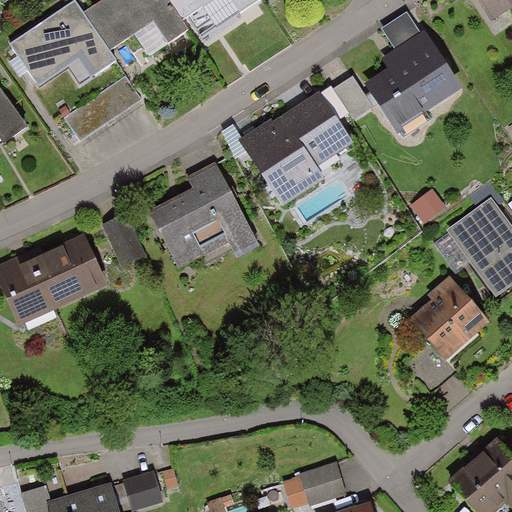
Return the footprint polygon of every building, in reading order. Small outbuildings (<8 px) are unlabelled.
[(105,0),(84,15),(111,54),(155,24),(169,44),(190,30),(185,22),(170,0),(105,0)] [(170,0),(185,22),(216,0),(234,0),(243,13),(261,0),(170,0)] [(511,0),(479,0),(492,19),(511,5),(511,0)] [(76,2),(12,46),(36,82),(81,52),(96,75),(116,62),(111,54),(84,15),(76,2)] [(354,79),(365,96),(375,90),(406,137),(430,121),(423,111),(457,89),(408,13),(382,29),(407,67),(380,84),(370,69),(354,79)] [(127,76),(65,118),(81,142),(143,101),(127,76)] [(354,79),(335,91),(354,121),(373,109),(365,96),(354,79)] [(0,89),(0,128),(9,140),(27,127),(0,89)] [(250,140),(246,143),(285,202),(318,180),(307,164),(343,141),(346,146),(350,144),(317,95),(314,97),(317,103),(275,130),(274,128),(251,143),(250,140)] [(196,190),(151,213),(180,272),(184,270),(182,265),(192,260),(195,265),(206,260),(203,254),(231,240),(238,255),(258,245),(217,165),(190,179),(196,190)] [(436,198),(423,208),(431,219),(444,208),(436,198)] [(511,231),(492,203),(451,232),(493,291),(511,277),(511,231)] [(143,256),(126,221),(109,230),(126,264),(143,256)] [(83,240),(3,277),(25,324),(27,323),(23,314),(46,303),(50,313),(57,309),(56,306),(104,285),(83,240)] [(437,301),(414,322),(432,342),(445,357),(487,320),(450,278),(431,295),(437,301)] [(432,342),(407,365),(431,391),(456,369),(445,357),(432,342)] [(511,456),(501,444),(453,483),(477,511),(489,511),(506,498),(511,505),(511,456)] [(336,466),(304,477),(312,503),(345,493),(336,466)] [(153,475),(129,483),(136,507),(160,500),(153,475)] [(72,500),(50,507),(45,490),(23,497),(28,511),(118,511),(110,486),(92,492),(93,495),(73,502),(72,500)]
